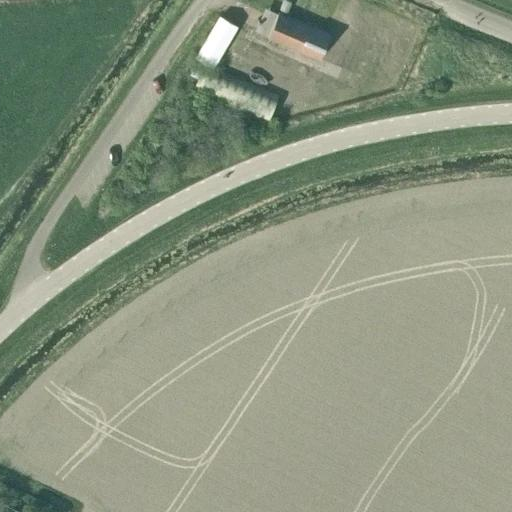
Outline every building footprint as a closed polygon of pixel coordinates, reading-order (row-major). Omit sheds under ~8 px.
[(282,0),(279,8),(286,11),(291,0),(289,0),(282,0)] [(267,35),(319,57),(329,33),(277,11),(267,35)] [(358,79),(389,91),(416,24),(384,12),(358,79)] [(236,25),(219,15),(195,56),(213,66),(236,25)] [(278,95),(203,62),(201,67),(193,86),(191,90),(266,123),(278,95)] [(21,511),(0,502),(0,511),(21,511)]
